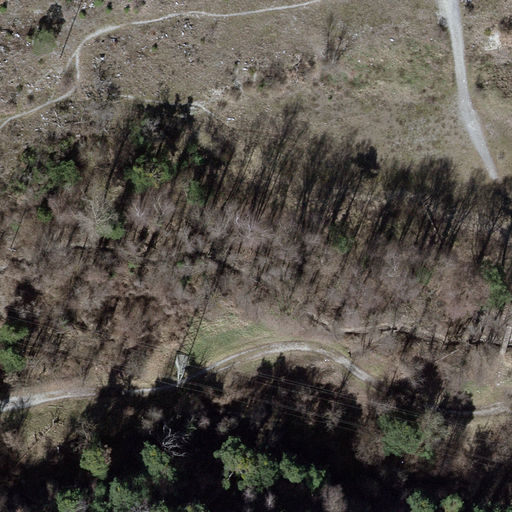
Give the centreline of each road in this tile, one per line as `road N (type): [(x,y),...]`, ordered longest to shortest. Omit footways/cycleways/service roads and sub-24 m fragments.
road 1 (track): [(465,413),(410,400),(339,359),(286,348),(162,389),(0,406)]
road 2 (track): [(447,0),(468,114),(511,210)]
